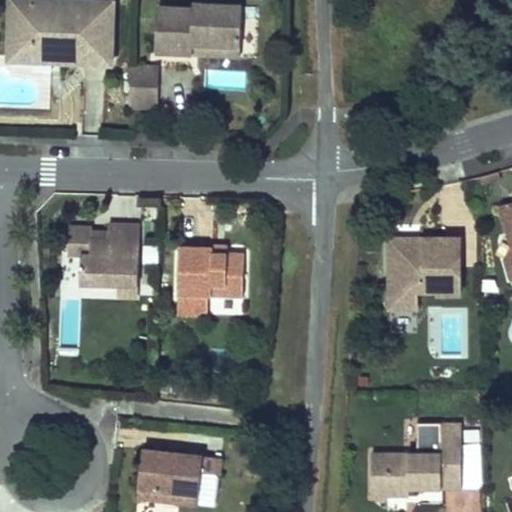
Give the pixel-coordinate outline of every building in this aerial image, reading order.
[(112,59),(112,0),(32,0),(32,15),(11,15),(10,42),(32,43),(32,58),(112,59)] [(32,0),(10,0),(11,15),(32,15),(32,0)] [(245,42),(246,1),(203,0),(196,0),(197,7),(160,6),(159,51),(196,51),(196,41),(245,42)] [(196,41),(196,51),(245,53),(245,42),(196,41)] [(10,42),(10,57),(32,58),(32,43),(10,42)] [(159,65),(131,65),(130,105),(158,105),(159,65)] [(207,87),(246,87),(246,69),(207,69),(207,87)] [(511,202),(500,206),(511,244),(505,258),(510,276),(511,277),(511,202)] [(141,282),(143,220),(110,219),(110,227),(109,236),(94,235),(92,235),(91,251),(83,251),(82,281),(121,282),(141,282)] [(94,223),(70,223),(70,251),(83,251),(91,251),(92,235),(94,235),(94,227),(94,223)] [(110,227),(94,227),(94,235),(109,236),(110,227)] [(458,294),(458,236),(387,236),(386,290),(414,290),(415,290),(422,290),(422,286),(436,286),(436,290),(436,294),(458,294)] [(231,250),(231,239),(214,239),(214,242),(214,250),(231,250)] [(248,292),(248,251),(231,250),(214,250),(214,242),(181,242),(180,291),(248,292)] [(141,295),(141,282),(121,282),(121,295),(141,295)] [(117,298),(117,286),(84,286),(84,298),(117,298)] [(414,290),(386,290),(386,308),(415,308),(415,290),(414,290)] [(213,311),(245,309),(244,296),(212,298),(213,311)] [(481,424),(465,424),(467,487),(482,487),(481,424)] [(405,486),(460,486),(459,433),(438,433),(438,450),(400,450),(400,465),(383,465),(383,493),(386,493),(405,493),(405,486)] [(221,474),(223,456),(145,448),(141,486),(178,489),(176,501),(200,503),(203,472),(221,474)] [(400,465),(400,450),(369,450),(370,493),(383,493),(383,465),(400,465)] [(141,486),(140,497),(176,501),(178,489),(141,486)]
